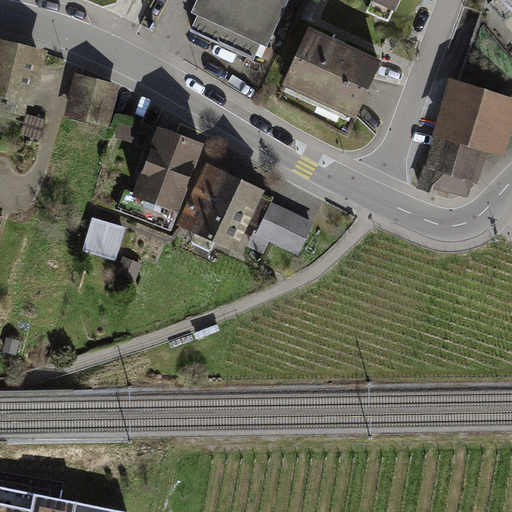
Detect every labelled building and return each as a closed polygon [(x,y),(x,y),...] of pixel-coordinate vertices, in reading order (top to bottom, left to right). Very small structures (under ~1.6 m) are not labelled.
[(200,0),(189,25),(265,59),(291,0),(200,0)] [(398,0),(368,0),(393,11),(398,0)] [(375,63),(310,32),(285,83),(350,114),(375,63)] [(46,53),(0,41),(0,93),(35,102),(46,53)] [(120,85),(79,74),(68,115),(109,126),(120,85)] [(511,114),(511,101),(451,85),(425,177),(470,190),(480,156),(499,162),(511,114)] [(203,142),(163,128),(140,190),(179,204),(203,142)] [(317,221),(209,167),(179,226),(234,253),(245,231),(299,258),(317,221)] [(119,256),(128,223),(95,214),(86,247),(119,256)] [(0,511),(126,511),(127,510),(0,483),(0,511)]
